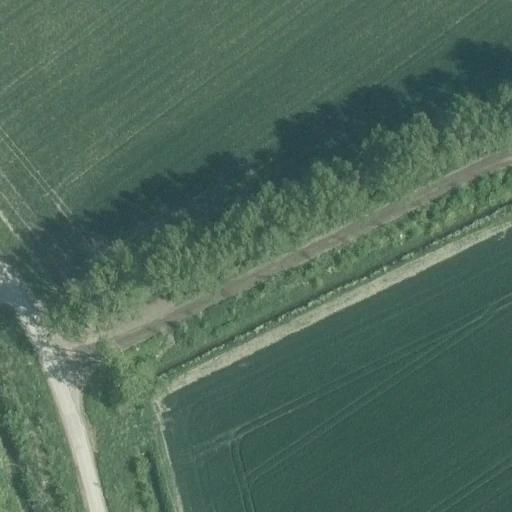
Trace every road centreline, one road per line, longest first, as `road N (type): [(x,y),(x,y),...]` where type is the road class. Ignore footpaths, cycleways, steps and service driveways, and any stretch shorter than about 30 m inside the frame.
road 1 (track): [(511,160),(56,376)]
road 2 (unclassified): [(95,511),(56,376),(7,287)]
